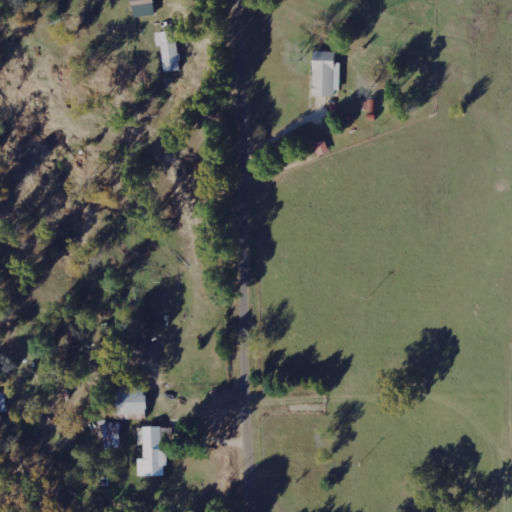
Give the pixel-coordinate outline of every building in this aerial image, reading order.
[(153,14),(151,0),(129,0),(132,17),(153,14)] [(163,70),(178,69),(175,29),(154,32),(155,45),(160,44),(163,70)] [(339,62),(333,62),(333,51),(312,50),(311,95),(338,96),(339,62)] [(113,414),(145,412),(144,389),(126,389),(126,387),(112,387),(113,414)] [(137,426),(137,444),(143,444),(143,458),(137,458),(137,475),(164,474),(162,426),(137,426)]
